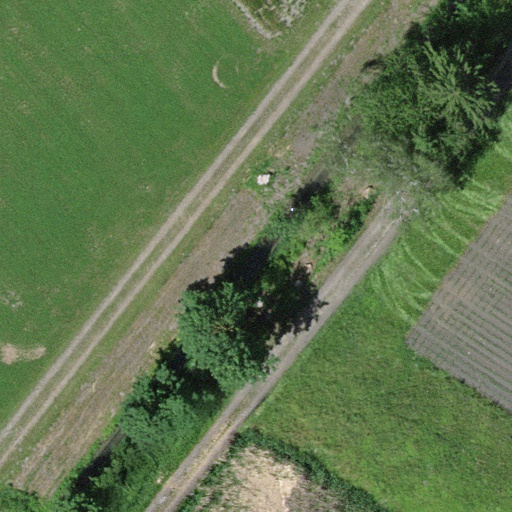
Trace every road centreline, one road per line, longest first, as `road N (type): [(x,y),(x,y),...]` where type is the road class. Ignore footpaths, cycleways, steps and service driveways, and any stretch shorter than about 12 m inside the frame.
road 1 (track): [(324,0),(0,415)]
road 2 (track): [(223,511),(511,136)]
